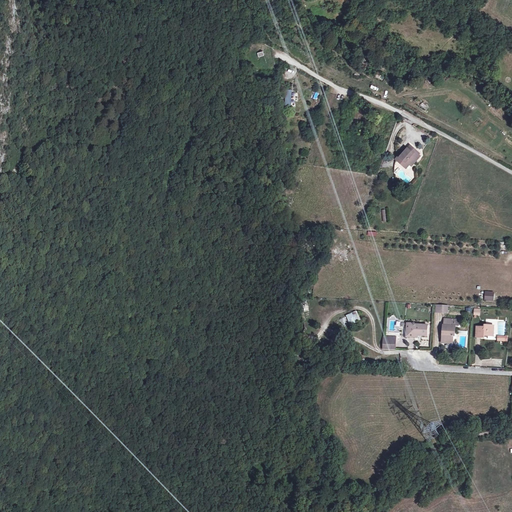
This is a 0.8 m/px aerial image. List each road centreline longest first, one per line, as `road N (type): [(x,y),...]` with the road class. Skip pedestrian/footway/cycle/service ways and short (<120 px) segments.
road 1 (track): [(511,429),(442,446),(403,480),(342,501)]
road 2 (track): [(342,501),(316,458),(294,364)]
road 3 (residential): [(383,103),(511,173)]
